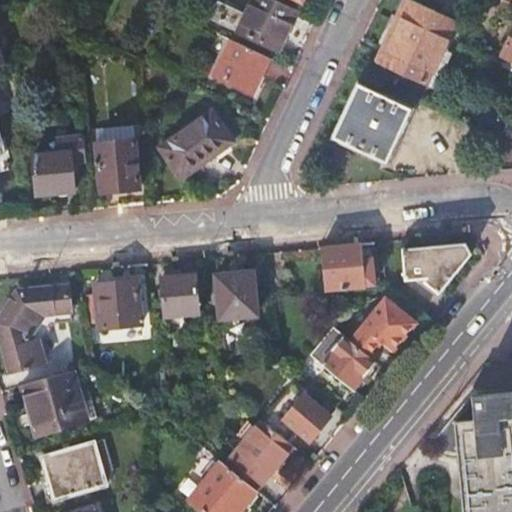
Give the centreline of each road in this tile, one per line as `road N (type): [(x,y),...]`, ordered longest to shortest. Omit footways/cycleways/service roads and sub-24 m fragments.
road 1 (tertiary): [(316,511),(511,273)]
road 2 (residential): [(0,245),(274,218)]
road 3 (residential): [(274,218),(481,199),(511,210)]
road 4 (residential): [(274,218),(270,169),(349,0)]
